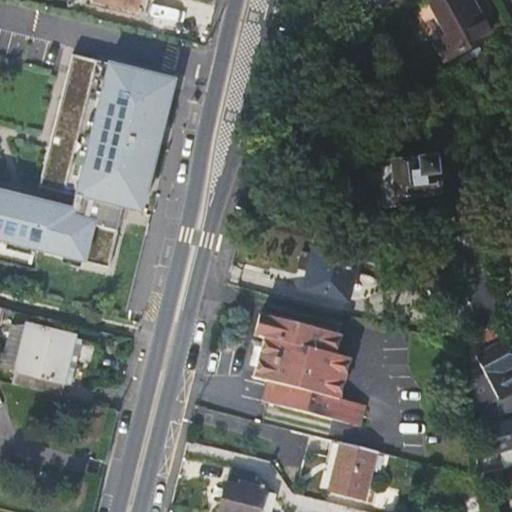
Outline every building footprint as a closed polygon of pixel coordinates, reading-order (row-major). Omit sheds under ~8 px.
[(97,0),(135,9),(137,0),(97,0)] [(467,0),(430,0),(426,2),(442,35),(430,43),(438,59),(485,34),(467,0)] [(119,207),(138,212),(171,81),(70,56),(36,187),(72,196),(67,216),(0,199),(0,241),(106,267),(115,230),(113,230),(119,207)] [(431,158),(392,162),(392,167),(377,169),(383,208),(396,206),(396,200),(410,198),(409,195),(435,192),(431,158)] [(345,296),(359,240),(316,229),(302,285),(345,296)] [(438,244),(449,264),(474,271),(458,241),(456,237),(438,244)] [(438,262),(475,332),(483,328),(489,324),(499,319),(492,305),(474,271),(449,264),(438,262)] [(268,379),(263,400),(347,421),(361,424),(366,401),(338,394),(348,355),(334,351),(343,312),(259,290),(249,330),(262,334),(253,375),(268,379)] [(511,295),(492,305),(499,319),(501,324),(511,319),(511,295)] [(27,324),(24,339),(16,372),(59,382),(70,334),(27,324)] [(469,404),(469,410),(494,397),(502,419),(486,424),(493,447),(501,445),(505,462),(511,459),(511,385),(510,383),(500,366),(508,361),(499,344),(494,348),(483,328),(475,332),(456,342),(467,345),(469,404)] [(10,336),(2,368),(16,372),(24,339),(10,336)] [(0,381),(55,394),(59,382),(16,372),(2,368),(0,375),(0,381)] [(359,494),(370,447),(342,440),(336,439),(326,485),(359,494)] [(254,470),(228,462),(214,511),(215,511),(253,511),(261,486),(251,482),(254,470)]
